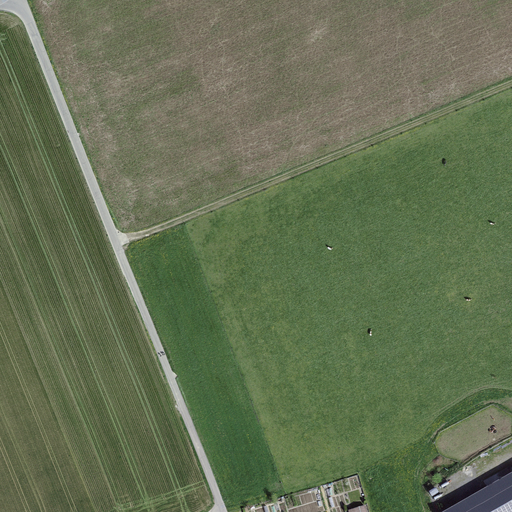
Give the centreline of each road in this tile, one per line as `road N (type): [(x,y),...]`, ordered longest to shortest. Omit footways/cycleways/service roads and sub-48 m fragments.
road 1 (track): [(221,511),(15,0)]
road 2 (track): [(511,82),(114,242)]
